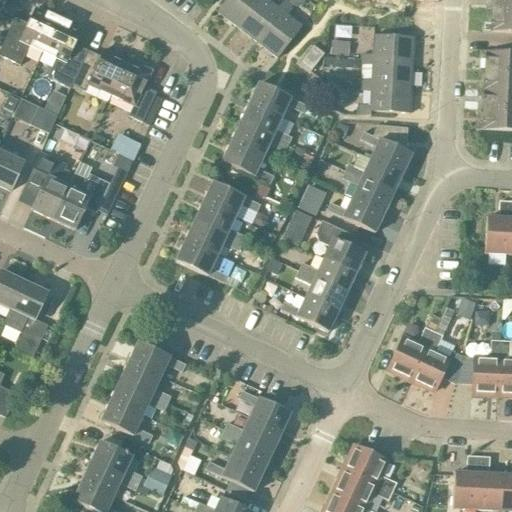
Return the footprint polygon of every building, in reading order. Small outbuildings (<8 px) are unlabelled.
[(257,0),(225,0),(217,12),(237,28),(257,0)] [(281,11),(278,9),(266,0),(257,0),(237,28),(257,43),(281,11)] [(281,11),(257,43),(277,59),(301,27),(286,15),(293,6),(284,0),(278,9),(281,11)] [(511,13),(511,0),(493,0),(493,13),(511,13)] [(43,53),(58,20),(34,9),(24,32),(11,26),(0,49),(0,56),(20,66),(29,46),(43,53)] [(511,33),(511,13),(493,13),(492,27),(485,27),(485,32),(511,33)] [(71,86),(87,52),(75,46),(82,31),(58,20),(43,53),(56,59),(47,79),(70,90),(72,86),(71,86)] [(372,62),(412,64),(413,38),(373,36),(372,56),(361,55),(360,65),(372,66),(372,62)] [(332,55),(348,56),(349,44),(333,43),(332,55)] [(311,72),(324,55),(313,46),(299,64),(311,72)] [(110,96),(127,61),(103,50),(100,58),(87,52),(71,86),(72,86),(85,92),(88,86),(110,96)] [(486,72),(511,73),(511,53),(480,52),(480,57),(487,58),(486,72)] [(127,61),(110,96),(133,107),(128,117),(142,123),(156,94),(143,88),(150,72),(127,61)] [(360,61),(347,61),(346,70),(359,70),(360,61)] [(410,89),(412,64),(372,62),(372,66),(371,81),(360,80),(359,91),(370,91),(371,87),(410,89)] [(511,92),(511,73),(486,72),(485,86),(478,85),(478,91),(511,92)] [(249,104),(281,119),(286,107),(302,114),(306,107),(290,99),(258,84),(249,104)] [(359,86),(350,86),(350,95),(359,96),(359,86)] [(409,114),(410,89),(371,87),(370,91),(370,106),(358,105),(358,116),(370,116),(370,112),(409,114)] [(511,112),(511,92),(478,91),(478,96),(485,96),(484,111),(511,112)] [(12,113),(18,102),(8,97),(2,109),(12,113)] [(249,104),(240,124),(287,146),(291,138),(275,131),(281,119),(249,104)] [(48,135),(57,117),(38,108),(29,126),(48,135)] [(511,132),(511,112),(484,111),(483,125),(476,125),(476,130),(511,132)] [(240,124),(230,144),(262,159),(263,159),(269,147),(284,153),(287,146),(240,124)] [(341,141),(347,129),(338,124),(332,137),(341,141)] [(375,149),(370,160),(401,175),(411,155),(405,152),(406,129),(377,127),(372,137),(363,133),(359,141),(375,149)] [(94,135),(90,142),(102,148),(105,140),(94,135)] [(262,159),(230,144),(221,163),(253,178),(269,185),(273,177),(257,169),(262,159)] [(0,154),(0,187),(10,192),(23,165),(0,154)] [(52,221),(68,188),(59,184),(66,166),(40,154),(24,189),(38,196),(31,211),(52,221)] [(392,195),(401,175),(370,160),(364,173),(347,166),(344,173),(392,195)] [(357,188),(351,199),(383,214),(392,195),(344,173),(340,180),(357,188)] [(68,188),(52,221),(74,231),(84,210),(95,215),(109,185),(88,175),(86,180),(74,175),(68,188)] [(212,183),(203,203),(234,218),(239,207),(255,215),(259,205),(212,183)] [(324,198),(306,190),(296,212),(314,220),(324,198)] [(383,214),(351,199),(346,211),(330,203),(326,212),(374,234),(383,214)] [(507,255),(510,203),(499,202),(498,219),(486,218),(484,254),(507,255)] [(228,230),(234,218),(203,203),(193,223),(241,245),(244,238),(228,230)] [(290,223),(303,229),(308,220),(295,214),(290,223)] [(329,247),(323,259),(355,274),(364,254),(351,248),(356,238),(321,222),(315,234),(318,242),(329,247)] [(193,223),(184,242),(216,257),(221,246),(237,254),(241,245),(193,223)] [(210,269),(216,257),(184,242),(175,262),(207,277),(223,284),(226,277),(210,269)] [(302,263),(298,271),(346,294),(355,274),(323,259),(318,271),(302,263)] [(276,276),(280,267),(272,264),(269,273),(276,276)] [(337,313),(346,294),(298,271),(295,279),(311,286),(305,298),(337,313)] [(23,283),(0,272),(0,305),(11,311),(23,283)] [(459,282),(458,295),(475,295),(476,283),(459,282)] [(23,283),(11,311),(3,327),(21,335),(14,351),(33,360),(48,328),(34,322),(47,294),(23,283)] [(337,313),(305,298),(300,310),(284,303),(280,311),(327,333),(337,313)] [(470,321),(475,304),(461,300),(456,316),(470,321)] [(410,382),(433,334),(424,330),(417,345),(402,338),(387,371),(410,382)] [(441,338),(433,334),(410,382),(433,393),(440,378),(455,385),(455,384),(461,358),(452,353),(449,360),(434,354),(441,338)] [(128,363),(160,378),(165,368),(181,375),(185,366),(169,358),(137,343),(128,363)] [(471,395),(497,396),(500,343),(499,343),(490,343),(489,360),(473,359),(461,358),(455,384),(471,386),(471,395)] [(500,343),(497,396),(511,396),(511,360),(508,361),(509,344),(500,343)] [(128,363),(119,383),(167,405),(170,397),(154,390),(160,378),(128,363)] [(119,383),(110,402),(142,417),(147,406),(163,413),(167,405),(119,383)] [(4,390),(0,398),(0,416),(5,418),(16,395),(4,390)] [(242,392),(238,400),(254,407),(248,419),(280,434),(290,414),(258,399),(242,392)] [(109,404),(100,422),(133,437),(149,445),(152,437),(136,430),(141,419),(142,417),(110,402),(109,404)] [(226,426),(223,431),(271,454),(280,435),(280,434),(248,419),(248,420),(242,433),(226,426)] [(223,432),(218,442),(234,449),(230,458),(262,473),(270,455),(271,454),(223,431),(223,432)] [(99,443),(90,463),(137,485),(140,477),(125,471),(132,458),(99,443)] [(343,470),(392,493),(396,484),(380,476),(386,462),(354,447),(343,470)] [(177,461),(178,464),(180,469),(181,471),(189,456),(191,452),(185,449),(183,448),(177,461)] [(475,511),(478,458),(468,457),(467,469),(472,469),(472,474),(454,473),(454,468),(438,467),(437,487),(453,488),(452,509),(453,509),(452,511),(474,511),(475,511)] [(208,462),(205,470),(221,478),(252,493),(261,475),(262,473),(230,458),(229,460),(224,470),(208,462)] [(498,511),(499,476),(482,475),(483,469),(488,470),(489,458),(478,458),(475,511),(498,511)] [(511,511),(511,459),(511,460),(511,471),(511,476),(499,476),(498,511),(511,511)] [(90,464),(81,482),(113,497),(118,486),(133,493),(136,486),(137,485),(90,463),(90,464)] [(168,486),(173,473),(160,468),(155,480),(168,486)] [(343,470),(332,493),(365,508),(371,494),(388,502),(392,493),(343,470)] [(81,483),(72,502),(92,511),(113,511),(107,509),(113,498),(113,497),(81,482),(81,483)] [(362,511),(364,510),(365,508),(332,493),(331,495),(323,511),(362,511)] [(198,504),(195,511),(248,511),(220,499),(214,511),(198,504)] [(191,500),(188,508),(195,511),(198,504),(191,500)]
